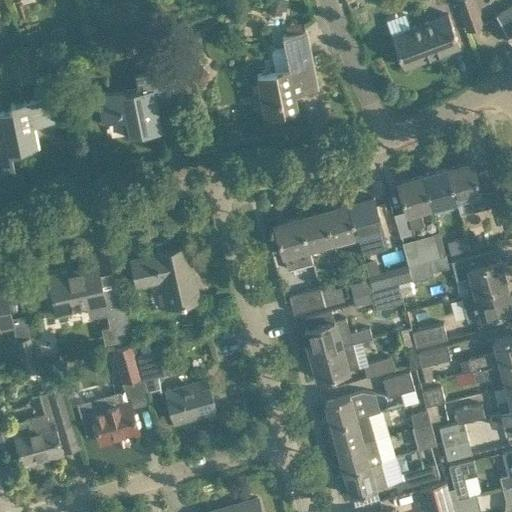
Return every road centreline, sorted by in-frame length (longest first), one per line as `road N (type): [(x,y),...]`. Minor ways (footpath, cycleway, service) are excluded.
road 1 (residential): [(286,441),(214,180)]
road 2 (residential): [(286,441),(40,511)]
road 3 (unclassified): [(0,223),(214,180)]
road 4 (unclassified): [(214,180),(385,141)]
road 5 (residential): [(385,141),(327,0)]
road 6 (unclassified): [(385,141),(505,81)]
